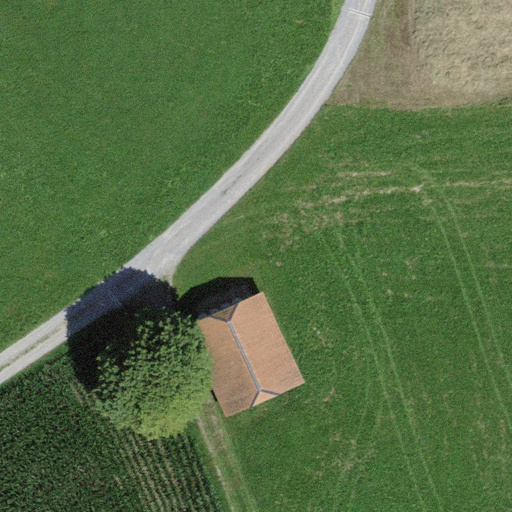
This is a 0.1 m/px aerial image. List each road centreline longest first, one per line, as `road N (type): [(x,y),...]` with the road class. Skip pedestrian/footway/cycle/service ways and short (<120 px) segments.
road 1 (unclassified): [(356,0),(338,50),(264,150),(173,242),(0,370)]
road 2 (track): [(147,262),(242,511)]
